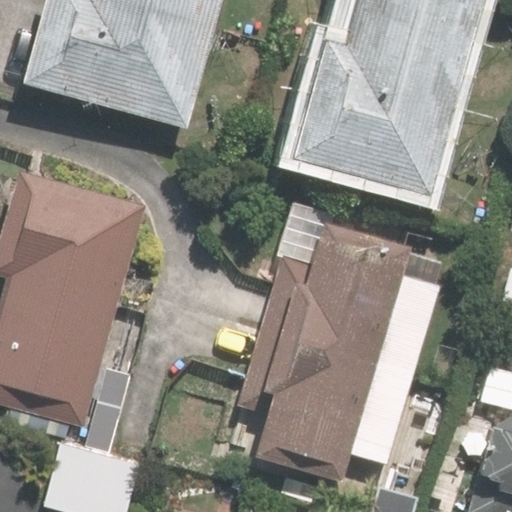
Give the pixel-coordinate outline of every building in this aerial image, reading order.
[(50,0),(29,82),(193,126),(226,0),(50,0)] [(312,104),(301,150),(443,186),(489,0),(367,0),(359,37),(331,30),(323,61),(313,59),(302,102),(312,104)] [(0,400),(86,423),(102,364),(132,372),(145,325),(114,317),(147,192),(23,160),(0,247),(0,269),(14,274),(3,317),(0,316),(0,400)] [(275,416),(264,455),(351,479),(358,452),(392,462),(444,279),(410,269),(418,239),(332,214),(318,263),(282,253),(240,406),(275,416)] [(511,511),(511,380),(509,379),(475,511),(511,511)] [(128,511),(141,461),(59,441),(43,506),(66,511),(128,511)]
